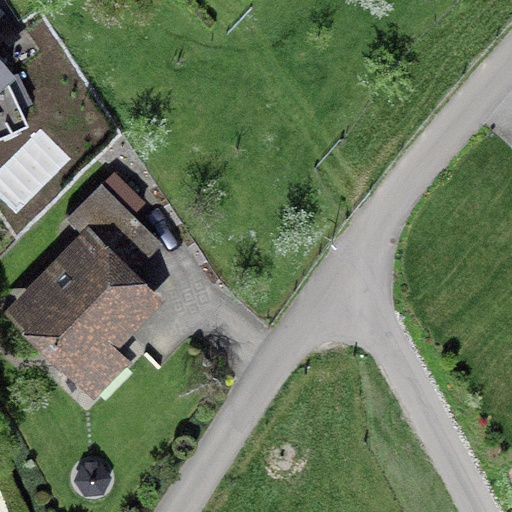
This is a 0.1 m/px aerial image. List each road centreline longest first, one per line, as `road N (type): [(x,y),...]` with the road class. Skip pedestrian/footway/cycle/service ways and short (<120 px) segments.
road 1 (residential): [(328,286),(438,143),(511,64)]
road 2 (residential): [(182,511),(328,286)]
road 3 (residential): [(328,286),(376,339),(468,511)]
